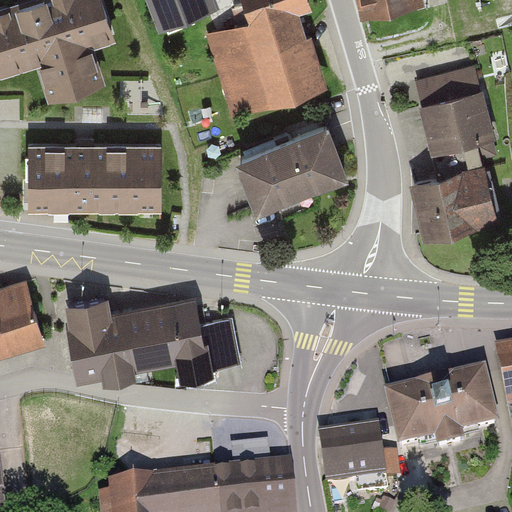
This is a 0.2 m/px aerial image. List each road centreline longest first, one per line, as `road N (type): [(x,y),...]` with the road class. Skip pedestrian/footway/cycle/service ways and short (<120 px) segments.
road 1 (tertiary): [(351,292),(0,245)]
road 2 (residential): [(304,410),(60,382),(0,388)]
road 3 (residential): [(341,0),(384,166),(380,231),(351,292)]
road 4 (tertiary): [(511,303),(351,292)]
road 5 (tertiary): [(351,292),(332,319),(304,410)]
